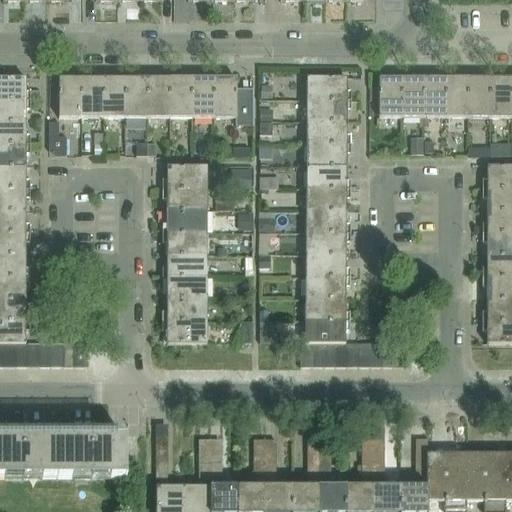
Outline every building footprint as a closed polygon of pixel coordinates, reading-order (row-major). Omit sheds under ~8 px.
[(402,120),(401,75),(391,75),(391,80),(379,80),(379,89),(379,104),(379,120),(402,120)] [(401,75),(402,120),(424,120),(424,80),(412,80),(412,75),(401,75)] [(424,80),(424,120),(445,120),(445,75),(433,75),(433,80),(424,80)] [(467,120),(467,80),(456,80),(456,75),(445,75),(445,120),(467,120)] [(490,120),(490,75),(478,75),(478,80),(467,80),(467,120),(490,120)] [(490,75),(490,120),(511,120),(511,80),(499,80),(499,75),(490,75)] [(58,120),(81,120),(82,76),(70,76),(70,80),(58,80),(58,120)] [(81,120),(103,120),(104,80),(90,80),(90,76),(82,76),(81,120)] [(103,120),(125,120),(125,76),(113,76),(113,80),(104,80),(103,120)] [(134,76),(125,76),(125,120),(147,120),(146,80),(134,80),(134,76)] [(158,80),(146,80),(147,120),(168,120),(168,76),(158,76),(158,80)] [(179,76),(168,76),(168,120),(190,120),(190,80),(179,80),(179,76)] [(190,120),(212,120),(212,76),(201,76),(201,80),(190,80),(190,120)] [(212,120),(233,120),(233,129),(251,129),(251,99),(234,99),(234,80),(222,80),(222,76),(212,76),(212,120)] [(0,102),(29,103),(30,93),(25,93),(25,81),(0,80),(0,102)] [(306,102),(350,102),(350,94),(346,94),(346,80),(306,80),(306,102)] [(261,88),(261,101),(270,101),(271,88),(261,88)] [(369,89),(369,104),(379,104),(379,89),(369,89)] [(29,103),(0,102),(0,124),(25,124),(25,113),(29,113),(29,103)] [(350,102),(306,102),(306,124),(346,124),(346,113),(350,113),(350,102)] [(271,112),(259,112),(259,124),(271,124),(271,112)] [(25,124),(0,124),(0,146),(30,146),(30,137),(25,137),(25,124)] [(346,124),(306,124),(306,146),(350,146),(350,137),(346,137),(346,124)] [(54,159),(66,159),(66,140),(58,139),(58,125),(48,125),(48,154),(54,159)] [(271,126),(259,126),(259,138),(271,138),(271,126)] [(422,158),(422,141),(410,141),(410,158),(422,158)] [(424,144),(424,155),(433,155),(433,144),(424,144)] [(30,146),(0,146),(0,168),(25,169),(25,156),(30,156),(30,146)] [(135,146),(135,159),(146,159),(146,146),(135,146)] [(350,146),(306,146),(306,168),(346,169),(346,156),(350,156),(350,146)] [(503,159),(502,146),(489,147),(490,160),(503,159)] [(147,147),(147,159),(155,159),(155,147),(147,147)] [(211,158),(211,148),(199,148),(199,159),(211,158)] [(259,149),(259,161),(271,162),(271,149),(259,149)] [(233,160),(249,160),(249,150),(233,150),(233,160)] [(489,150),(467,150),(467,160),(489,160),(489,150)] [(25,169),(0,168),(0,191),(29,192),(29,181),(25,181),(25,169)] [(346,169),(306,168),(306,191),(350,191),(350,182),(346,182),(346,169)] [(207,169),(166,169),(166,181),(162,181),(162,190),(207,190),(207,169)] [(511,169),(487,169),(487,181),(482,181),(482,190),(511,190),(511,169)] [(232,174),(232,190),(251,190),(251,174),(232,174)] [(268,192),(268,180),(259,180),(259,191),(268,192)] [(207,190),(162,190),(162,202),(166,202),(166,213),(206,213),(207,190)] [(511,190),(482,190),(482,202),(487,202),(487,212),(511,211),(511,190)] [(29,192),(0,191),(0,213),(25,214),(25,202),(29,202),(29,192)] [(350,191),(306,191),(305,213),(346,214),(346,202),(350,202),(350,191)] [(215,214),(233,214),(233,204),(215,204),(215,214)] [(511,211),(487,212),(487,226),(482,226),(482,234),(511,234),(511,211)] [(25,214),(0,213),(0,235),(29,236),(29,224),(25,224),(25,214)] [(206,213),(166,213),(166,225),(162,225),(162,235),(206,235),(206,213)] [(346,214),(305,213),(305,235),(349,235),(349,227),(346,227),(346,214)] [(241,216),(241,234),(252,234),(252,216),(241,216)] [(271,221),(258,221),(258,234),(271,234),(271,221)] [(511,234),(482,234),(482,246),(487,246),(487,256),(511,255),(511,234)] [(29,236),(0,235),(0,257),(25,258),(25,246),(29,246),(29,236)] [(206,235),(162,235),(162,246),(166,246),(166,257),(206,257),(206,235)] [(349,235),(305,235),(305,258),(345,258),(345,246),(349,246),(349,235)] [(267,257),(267,246),(258,246),(258,257),(267,257)] [(225,259),(225,251),(217,251),(217,259),(225,259)] [(511,255),(487,256),(487,270),(482,270),(482,279),(511,278),(511,255)] [(25,258),(0,257),(0,280),(29,280),(29,270),(25,270),(25,258)] [(206,257),(166,257),(166,270),(162,270),(162,279),(206,279),(206,257)] [(258,258),(259,272),(269,272),(269,258),(258,258)] [(345,258),(305,258),(305,280),(349,280),(349,270),(345,270),(345,258)] [(511,278),(482,279),(482,290),(487,290),(487,300),(511,300),(511,278)] [(206,279),(162,279),(162,290),(166,290),(166,301),(206,302),(206,279)] [(29,280),(0,280),(0,301),(25,302),(25,290),(29,290),(29,280)] [(349,280),(305,280),(305,302),(345,302),(345,290),(349,290),(349,280)] [(511,300),(487,300),(487,314),(483,314),(483,323),(511,322),(511,300)] [(25,302),(0,301),(0,324),(29,325),(29,315),(25,315),(25,302)] [(206,302),(166,301),(166,314),(161,314),(161,324),(206,324),(206,302)] [(345,302),(305,302),(305,324),(349,324),(349,314),(345,314),(345,302)] [(259,313),(259,324),(267,324),(267,313),(259,313)] [(511,322),(483,323),(482,334),(487,334),(487,346),(511,346),(511,322)] [(29,325),(0,324),(0,346),(4,347),(15,347),(25,347),(25,334),(29,334),(29,325)] [(206,324),(161,324),(161,334),(166,334),(165,346),(206,346),(206,324)] [(257,332),(257,333),(273,333),(273,332),(273,325),(273,324),(267,324),(259,324),(258,324),(257,324),(257,325),(257,332)] [(349,324),(305,324),(305,346),(312,346),(324,346),(336,347),(345,347),(345,334),(349,334),(349,324)] [(251,346),(251,325),(239,325),(239,346),(251,346)] [(305,346),(300,346),(300,370),(312,370),(312,346),(305,346)] [(324,346),(312,346),(312,370),(324,370),(324,346)] [(336,347),(324,346),(324,370),(336,370),(336,347)] [(4,371),(15,371),(15,347),(4,347),(4,371)] [(27,347),(25,347),(15,347),(15,371),(27,371),(27,347)] [(38,347),(27,347),(27,371),(38,371),(38,347)] [(50,347),(38,347),(38,371),(50,371),(50,347)] [(50,371),(62,371),(62,347),(50,347),(50,371)] [(62,371),(74,371),(74,347),(62,347),(62,371)] [(86,347),(74,347),(74,371),(87,371),(86,347)] [(348,347),(345,347),(336,347),(336,370),(348,370),(348,347)] [(348,347),(348,370),(359,370),(359,347),(348,347)] [(359,347),(359,370),(371,370),(371,347),(359,347)] [(383,370),(383,347),(371,347),(371,370),(383,370)] [(393,370),(393,347),(383,347),(383,370),(393,370)] [(393,347),(393,370),(407,370),(407,347),(393,347)] [(0,480),(126,480),(125,440),(115,440),(115,434),(0,434),(0,480)] [(415,489),(399,489),(399,511),(426,511),(426,440),(426,442),(415,442),(415,489)] [(426,440),(426,511),(427,504),(444,504),(443,511),(465,511),(466,456),(427,456),(427,440),(426,440)] [(167,442),(155,442),(155,511),(182,511),(183,488),(168,488),(167,442)] [(306,489),(291,489),(290,511),(318,511),(318,443),(317,443),(317,465),(306,465),(306,489)] [(330,443),(318,443),(318,511),(345,511),(345,489),(330,489),(330,443)] [(483,511),(504,511),(505,455),(466,456),(465,511),(466,511),(467,503),(483,503),(483,511)] [(198,488),(183,488),(182,511),(209,511),(210,465),(198,465),(198,488)] [(221,465),(210,465),(209,511),(236,511),(237,489),(221,489),(221,465)] [(252,488),(237,489),(236,511),(263,511),(264,466),(252,466),(252,488)] [(275,466),(264,466),(263,511),(290,511),(291,489),(275,489),(275,466)] [(361,489),(345,489),(345,511),(372,511),(372,466),(361,466),(361,489)] [(372,511),(399,511),(399,489),(384,489),(384,466),(372,466),(372,511)]
